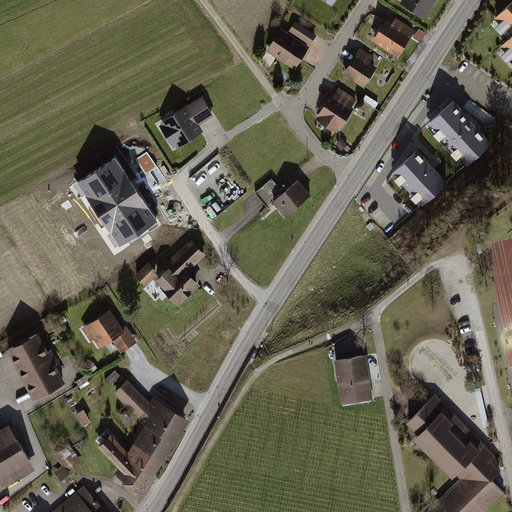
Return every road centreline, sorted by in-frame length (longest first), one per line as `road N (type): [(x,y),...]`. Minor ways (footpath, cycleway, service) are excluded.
road 1 (residential): [(511,472),(466,275),(439,266),(381,306),(376,320)]
road 2 (residential): [(376,320),(257,371),(175,511)]
road 3 (tertiary): [(270,302),(150,511)]
road 4 (residential): [(270,302),(240,278),(184,189),(183,174),(224,138)]
road 5 (tertiary): [(469,0),(352,178)]
road 6 (residential): [(376,320),(407,511)]
road 7 (unknown): [(0,495),(42,464),(28,414),(74,393)]
road 8 (tertiary): [(352,178),(270,302)]
road 9 (residential): [(292,115),(367,0)]
road 10 (track): [(287,108),(206,0)]
